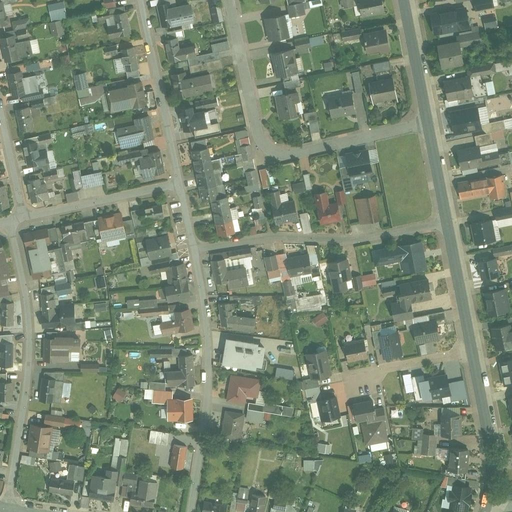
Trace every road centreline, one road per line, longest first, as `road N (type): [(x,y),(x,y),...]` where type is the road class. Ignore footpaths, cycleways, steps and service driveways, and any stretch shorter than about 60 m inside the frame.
road 1 (residential): [(230,0),(256,134),(265,143),(295,153),(429,124)]
road 2 (residential): [(9,221),(31,351),(7,510)]
road 3 (residential): [(193,249),(207,364),(192,511)]
road 4 (residential): [(193,249),(272,237),(354,241),(448,221)]
road 5 (residential): [(140,0),(179,184)]
road 6 (residential): [(22,218),(179,184)]
road 7 (residential): [(474,351),(494,455),(489,506)]
road 8 (residential): [(448,221),(474,351)]
road 9 (residential): [(474,351),(369,372),(354,388)]
road 10 (residential): [(404,0),(429,124)]
